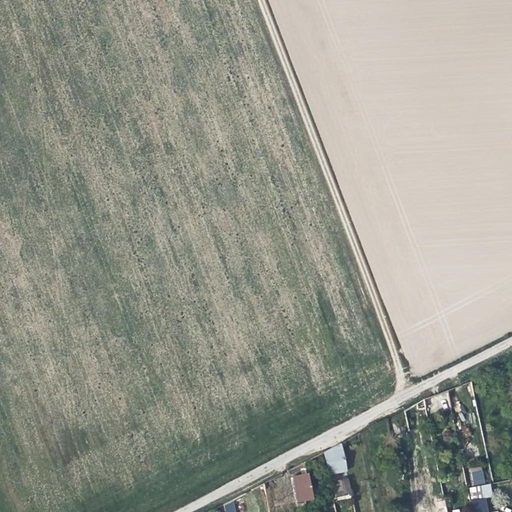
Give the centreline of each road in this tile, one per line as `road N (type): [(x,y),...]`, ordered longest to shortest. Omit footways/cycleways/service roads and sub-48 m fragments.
road 1 (track): [(406,392),(256,0)]
road 2 (residential): [(511,339),(179,511)]
